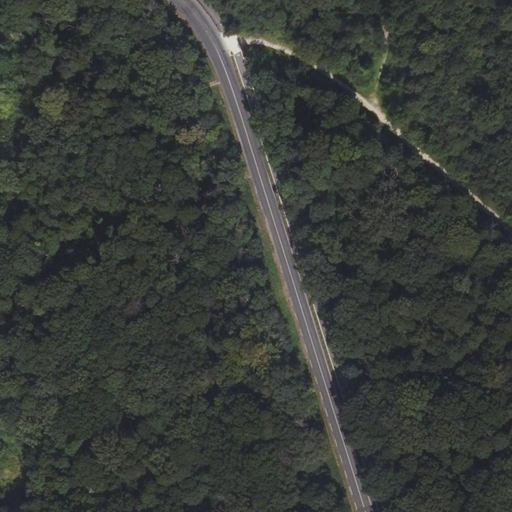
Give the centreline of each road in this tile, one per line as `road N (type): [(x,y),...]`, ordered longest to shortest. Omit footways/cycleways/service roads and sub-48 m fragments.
road 1 (secondary): [(181,0),(202,24),(233,92),(365,511)]
road 2 (track): [(511,236),(328,72),(266,43),(215,48)]
